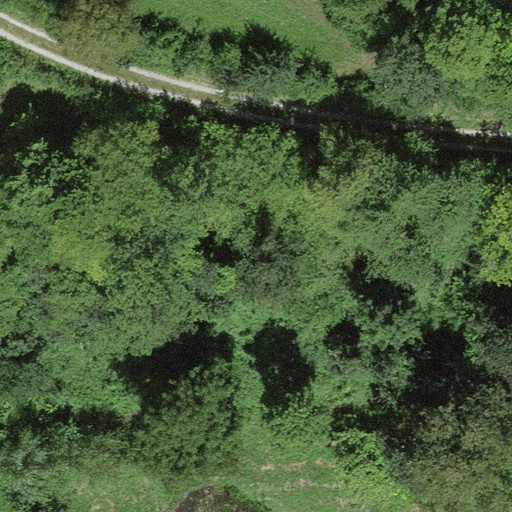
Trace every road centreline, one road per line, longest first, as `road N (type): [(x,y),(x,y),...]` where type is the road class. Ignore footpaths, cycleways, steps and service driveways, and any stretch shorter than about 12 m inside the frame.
road 1 (track): [(0,29),(163,92),(361,130),(511,139)]
road 2 (track): [(511,128),(386,63),(303,0)]
